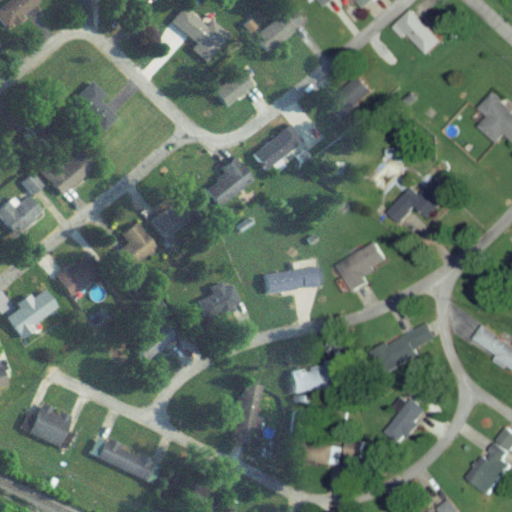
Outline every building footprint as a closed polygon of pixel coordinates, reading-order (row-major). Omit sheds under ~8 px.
[(0,33),(3,37),(37,9),(29,0),(12,0),(0,10),(0,33)] [(324,15),(340,0),(339,0),(311,0),(324,15)] [(381,0),(349,0),(362,16),(381,0)] [(395,32),(425,63),(441,47),(411,16),(395,32)] [(324,114),(337,129),(372,97),(359,82),(324,114)] [(101,103),(87,89),(66,110),(95,140),(111,125),(95,109),(101,103)] [(477,132),(496,151),(505,141),(511,148),(511,119),(493,101),(477,117),(485,124),(477,132)] [(299,148),(284,130),(247,162),(262,180),(299,148)] [(91,174),(78,157),(57,173),(46,158),(30,171),(55,203),(91,174)] [(201,199),(218,215),(249,184),(232,168),(201,199)] [(30,201),(39,191),(27,180),(18,190),(30,201)] [(408,198),(386,220),(398,233),(414,217),(425,228),(456,197),(440,181),(416,206),(408,198)] [(15,209),(11,204),(0,211),(0,229),(7,241),(37,222),(25,202),(15,209)] [(146,228),(161,247),(193,222),(178,202),(146,228)] [(123,251),(110,261),(125,279),(154,255),(133,229),(116,242),(123,251)] [(367,293),(364,275),(378,272),(374,257),(339,265),(346,297),(367,293)] [(66,304),(94,283),(80,264),(52,285),(66,304)] [(314,274),(260,280),(262,300),(316,294),(314,274)] [(236,314),(226,287),(188,301),(198,329),(236,314)] [(41,296),(2,319),(15,342),(54,318),(41,296)] [(173,344),(162,328),(128,352),(139,368),(173,344)] [(511,352),(483,331),(471,347),(511,376),(511,352)] [(387,377),(419,364),(410,339),(378,352),(387,377)] [(347,374),(336,375),(335,370),(287,376),(290,400),(349,393),(347,374)] [(257,392),(236,389),(230,433),(251,436),(257,392)] [(383,436),(399,451),(428,420),(412,404),(383,436)] [(34,410),(23,440),(55,452),(66,422),(34,410)] [(150,489),(158,469),(94,443),(86,463),(150,489)] [(364,448),(346,446),(344,463),(362,465),(364,448)] [(340,469),(340,447),(304,447),(304,469),(340,469)] [(466,484),(488,502),(511,472),(511,471),(490,454),(466,484)]
